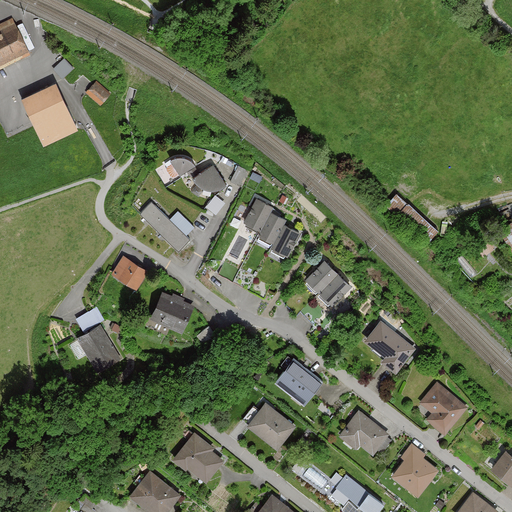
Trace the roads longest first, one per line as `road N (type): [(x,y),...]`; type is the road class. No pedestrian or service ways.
road 1 (residential): [(511,508),(304,347),(227,313),(121,235)]
road 2 (residential): [(313,511),(200,422)]
